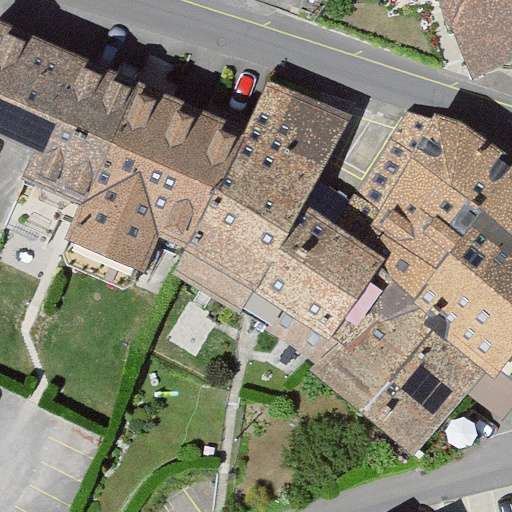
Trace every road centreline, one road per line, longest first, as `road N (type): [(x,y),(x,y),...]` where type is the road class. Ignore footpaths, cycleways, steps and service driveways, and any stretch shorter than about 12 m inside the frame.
road 1 (unclassified): [(511,118),(117,0)]
road 2 (track): [(316,511),(511,453)]
